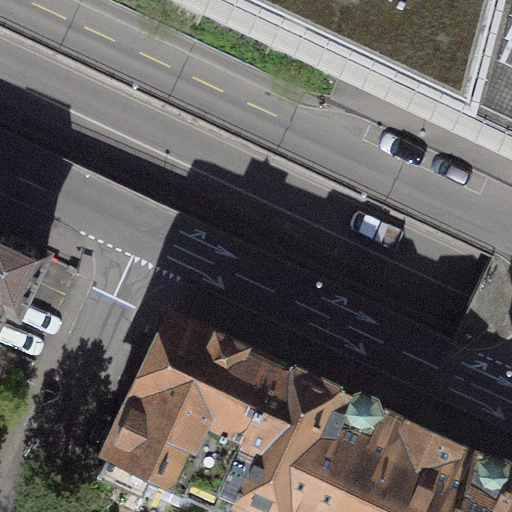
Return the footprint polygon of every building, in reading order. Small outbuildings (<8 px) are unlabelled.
[(511,0),(180,0),(204,11),(250,32),(274,41),(334,53),(511,135),(511,0)] [(0,315),(3,308),(17,314),(45,254),(0,232),(0,315)] [(109,456),(211,505),(279,360),(275,358),(274,361),(228,339),(181,318),(182,315),(172,310),(167,320),(170,322),(155,354),(152,353),(149,359),(151,360),(101,466),(98,465),(93,475),(99,478),(109,456)] [(282,361),(279,360),(211,505),(214,506),(221,490),(267,511),(332,511),(381,407),(377,406),(376,408),(329,386),(281,364),(282,361)] [(384,409),(381,407),(332,511),(456,511),(483,455),(480,454),(478,456),(431,434),(383,412),(384,409)] [(486,457),(483,455),(456,511),(511,511),(511,471),(485,459),(486,457)]
